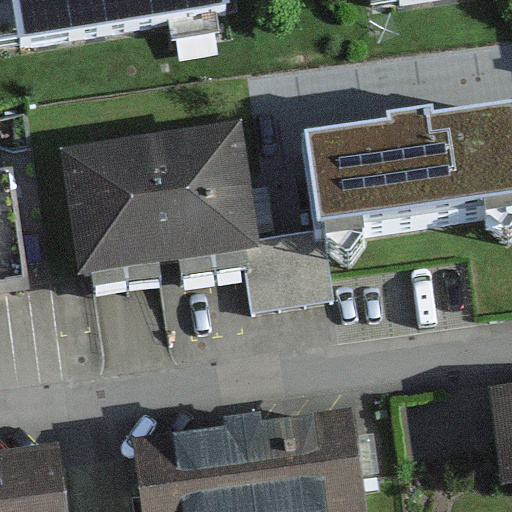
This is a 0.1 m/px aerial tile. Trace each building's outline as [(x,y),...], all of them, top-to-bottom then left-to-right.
[(10,0),(19,59),(229,29),(224,0),(10,0)] [(373,0),(376,18),(486,0),(373,0)] [(511,119),(304,148),(319,255),(511,229),(511,119)] [(237,141),(65,164),(82,284),(253,260),(237,141)] [(0,289),(28,286),(14,180),(0,182),(0,289)] [(511,409),(500,411),(510,494),(511,493),(511,409)] [(369,511),(359,438),(146,469),(152,511),(369,511)] [(64,511),(58,469),(0,477),(0,511),(64,511)]
